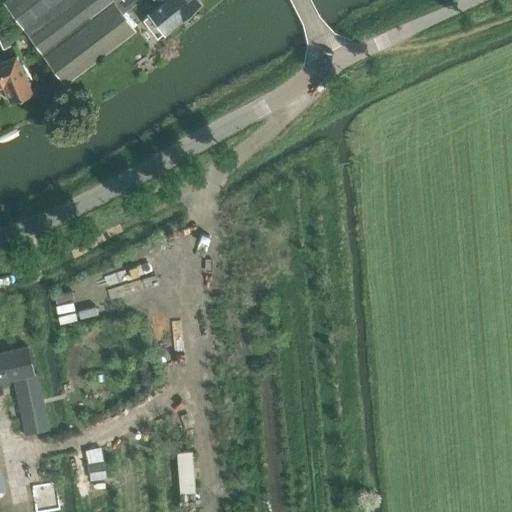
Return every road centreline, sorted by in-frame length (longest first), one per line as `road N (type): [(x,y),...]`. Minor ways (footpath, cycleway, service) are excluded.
road 1 (track): [(0,287),(139,222),(207,180),(271,132),(334,61)]
road 2 (tertiary): [(0,231),(73,207),(334,61)]
road 3 (unclassified): [(334,61),(471,0)]
